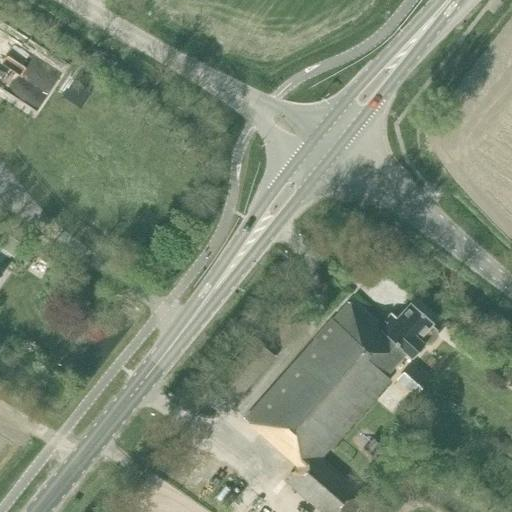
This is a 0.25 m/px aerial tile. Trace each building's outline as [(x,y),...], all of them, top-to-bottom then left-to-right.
[(64,97),(79,108),(90,92),(74,81),(64,97)] [(7,236),(0,246),(0,249),(14,258),(22,246),(7,236)] [(347,511),(362,496),(320,459),(389,380),(385,377),(405,354),(411,359),(424,345),(430,345),(437,338),(436,331),(430,326),(432,324),(410,304),(396,320),(393,317),(380,331),(348,303),(245,420),(298,467),(286,481),(321,511),(347,511)] [(231,408),(276,357),(253,337),(208,388),(231,408)] [(414,360),(405,376),(420,385),(429,369),(414,360)]
